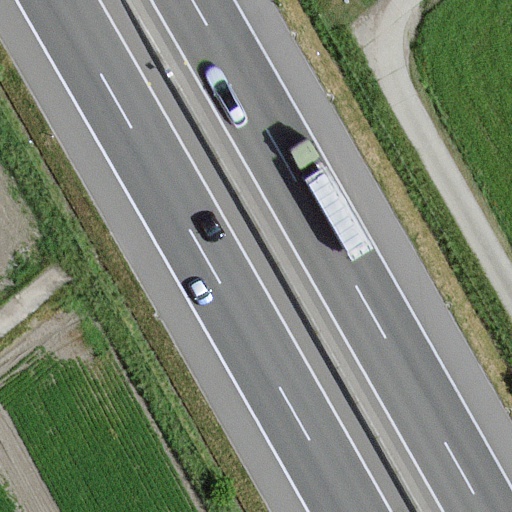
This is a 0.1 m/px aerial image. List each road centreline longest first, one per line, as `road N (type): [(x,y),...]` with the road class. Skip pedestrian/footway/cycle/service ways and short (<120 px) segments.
road 1 (motorway): [(475,511),(184,0)]
road 2 (motorway): [(50,0),(339,511)]
